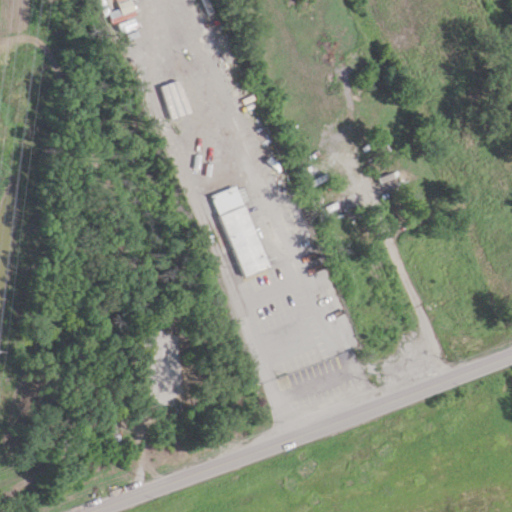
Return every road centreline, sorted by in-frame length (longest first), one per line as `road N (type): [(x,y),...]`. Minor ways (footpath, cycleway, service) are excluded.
road 1 (tertiary): [(90,511),(511,354)]
road 2 (track): [(449,379),(363,185)]
